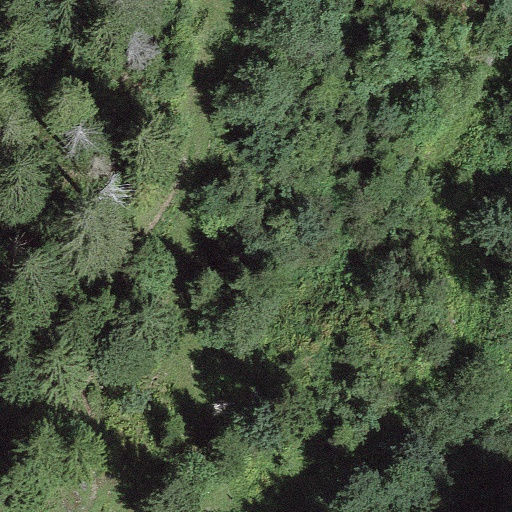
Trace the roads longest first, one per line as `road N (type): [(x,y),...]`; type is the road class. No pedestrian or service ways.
road 1 (track): [(292,511),(373,453),(479,337),(486,296),(456,195),(476,144),(511,91)]
road 2 (track): [(215,0),(189,286),(221,511)]
